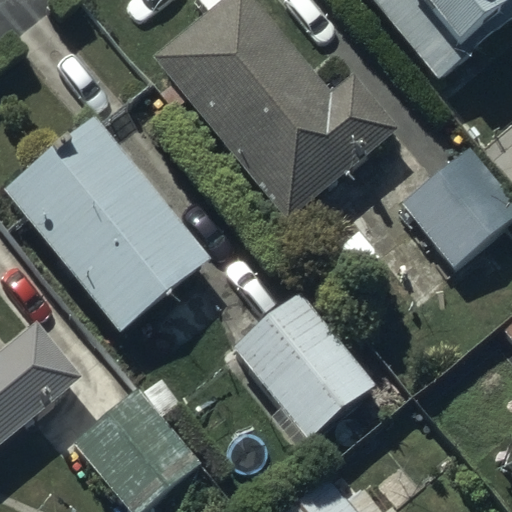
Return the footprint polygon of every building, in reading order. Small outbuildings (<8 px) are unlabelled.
[(205,25),(151,69),(282,232),(394,142),(350,87),(327,105),(242,0),(236,0),(234,2),(232,0),(195,0),(189,5),(205,25)] [(511,0),(364,0),(436,93),(511,32),(511,0)] [(93,129),(1,201),(116,346),(207,274),(93,129)] [(511,221),(465,162),(400,212),(452,278),(511,230),(511,221)] [(297,304),(231,356),(305,451),(372,399),(297,304)] [(511,330),(501,340),(511,354),(511,330)] [(0,454),(78,390),(34,336),(0,364),(0,454)] [(136,399),(73,450),(122,511),(154,511),(198,477),(159,429),(179,412),(160,388),(140,404),(136,399)] [(346,511),(327,488),(297,511),(346,511)]
